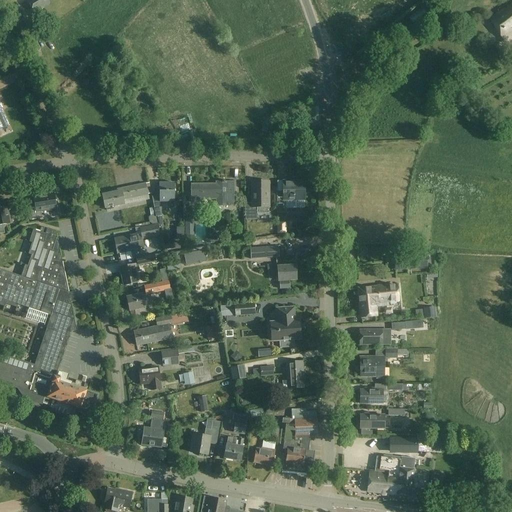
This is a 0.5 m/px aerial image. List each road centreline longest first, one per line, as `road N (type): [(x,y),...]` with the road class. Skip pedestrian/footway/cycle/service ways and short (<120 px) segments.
road 1 (residential): [(330,502),(330,155)]
road 2 (residential): [(111,463),(119,393),(72,159)]
road 3 (residential): [(72,159),(330,155)]
road 4 (tertiary): [(330,502),(111,463)]
road 5 (track): [(330,108),(460,8),(493,0)]
road 6 (unclassified): [(72,159),(0,23)]
